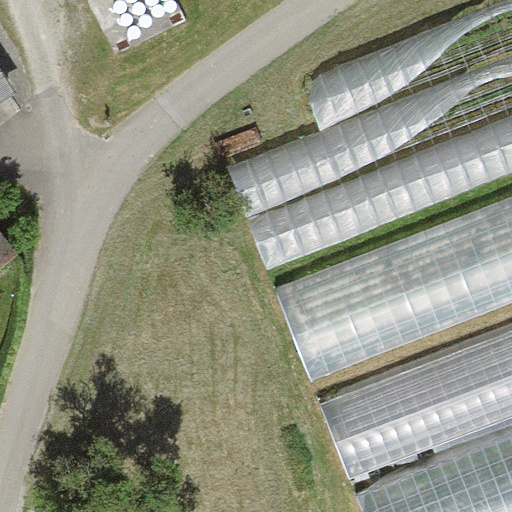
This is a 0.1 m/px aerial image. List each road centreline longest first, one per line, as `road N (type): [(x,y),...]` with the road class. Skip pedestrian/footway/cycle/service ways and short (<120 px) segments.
road 1 (residential): [(8,511),(80,272),(108,208),(141,159),(194,106),(343,0)]
road 2 (track): [(80,272),(82,168),(23,0)]
